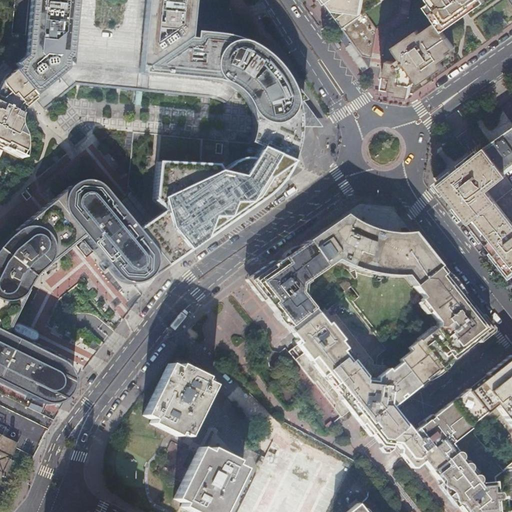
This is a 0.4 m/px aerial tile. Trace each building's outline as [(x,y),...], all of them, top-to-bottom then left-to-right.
[(258,196),(270,186),(275,179),(280,172),(286,159),(289,152),(292,142),(293,127),(294,117),(292,108),(287,91),(283,82),(278,73),(271,65),(263,56),(255,50),(246,44),(234,40),(214,35),(192,33),(191,40),(184,38),(187,0),(26,0),(23,36),(21,58),(10,66),(13,70),(9,73),(29,96),(30,98),(31,97),(42,108),(72,85),(207,97),(212,98),(221,103),(232,90),(239,97),(243,103),(246,111),(248,118),(248,126),(247,134),(245,141),(247,142),(255,146),(248,160),(242,159),(238,159),(233,160),(229,162),(144,221),(132,229),(94,184),(87,181),(81,180),(78,180),(74,180),(71,182),(68,183),(38,208),(4,237),(0,241),(0,382),(40,402),(45,403),(49,403),(52,403),(56,401),(59,399),(62,397),(65,394),(67,391),(68,387),(69,383),(69,379),(69,376),(67,372),(65,369),(63,366),(60,363),(57,361),(17,341),(1,334),(7,322),(18,300),(24,290),(32,275),(42,266),(69,246),(79,237),(114,280),(117,282),(120,283),(123,284),(127,284),(130,284),(134,283),(137,281),(171,257),(258,196)] [(381,0),(322,0),(342,27),(366,11),(381,0)] [(429,0),(430,1),(425,5),(436,22),(420,33),(418,30),(401,41),(403,45),(395,51),(401,59),(396,63),(387,61),(383,82),(390,84),(389,87),(409,92),(411,84),(416,80),(415,79),(423,74),(426,78),(443,66),(438,59),(453,47),(442,31),(448,26),(446,23),(464,9),(467,13),(484,1),(483,0),(429,0)] [(366,11),(342,27),(362,54),(372,57),(377,26),(366,11)] [(17,106),(29,96),(9,73),(0,80),(0,150),(18,159),(18,156),(18,154),(19,146),(19,140),(18,137),(16,132),(14,125),(13,121),(14,118),(16,112),(19,108),(17,106)] [(511,127),(485,146),(502,169),(509,168),(511,165),(511,127)] [(485,146),(436,182),(507,275),(511,270),(511,188),(495,201),(486,191),(506,175),(506,174),(511,170),(511,165),(509,168),(502,169),(485,146)] [(325,268),(335,261),(345,267),(359,274),(367,276),(381,278),(385,278),(406,277),(414,286),(439,266),(412,233),(402,233),(394,233),(380,232),(375,231),(363,226),(359,224),(349,219),(344,215),(306,241),(325,268)] [(286,255),(248,282),(290,334),(302,325),(316,314),(302,296),(303,295),(304,285),(303,284),(325,268),(306,241),(286,255)] [(439,266),(414,286),(422,297),(419,300),(436,321),(435,327),(417,341),(416,339),(406,348),(408,351),(397,360),(399,363),(417,385),(488,329),(439,266)] [(395,446),(413,469),(422,463),(429,472),(442,462),(416,429),(411,433),(398,417),(390,407),(417,385),(399,363),(389,371),(384,365),(368,364),(323,308),(316,314),(302,325),(290,334),(298,344),(294,348),(300,355),(295,359),(301,367),(300,368),(312,384),(315,382),(333,404),(332,410),(338,418),(349,409),(371,436),(385,454),(395,446)] [(511,461),(502,469),(503,470),(506,468),(511,467),(511,359),(509,355),(487,373),(488,375),(469,390),(467,389),(449,403),(466,424),(493,403),(511,427),(511,461)] [(175,436),(177,432),(185,437),(211,385),(202,381),(204,378),(178,365),(176,368),(168,364),(165,369),(143,415),(151,419),(149,423),(175,436)] [(312,384),(300,368),(299,369),(312,384)] [(455,504),(460,511),(496,511),(494,478),(503,470),(502,469),(466,424),(449,403),(416,429),(442,462),(429,472),(439,485),(443,483),(450,492),(446,494),(448,496),(451,493),(458,502),(455,504)] [(0,480),(3,474),(6,476),(14,459),(11,457),(18,444),(19,441),(7,435),(10,428),(5,425),(5,424),(0,421),(0,480)] [(264,511),(266,509),(267,510),(273,507),(279,495),(277,492),(281,490),(288,477),(287,474),(292,472),(293,475),(307,482),(310,481),(311,484),(324,491),(330,489),(335,480),(342,483),(350,466),(292,437),(280,425),(265,455),(268,456),(242,511),(241,510),(240,511),(264,511)] [(220,511),(241,469),(233,465),(234,461),(208,448),(207,452),(198,448),(173,498),(182,503),(180,507),(190,511),(220,511)] [(496,511),(511,511),(511,467),(506,468),(503,470),(494,478),(496,511)] [(332,493),(330,489),(324,491),(325,495),(322,496),(314,511),(327,511),(336,495),(332,493)] [(308,507),(310,494),(299,492),(296,504),(308,507)]
